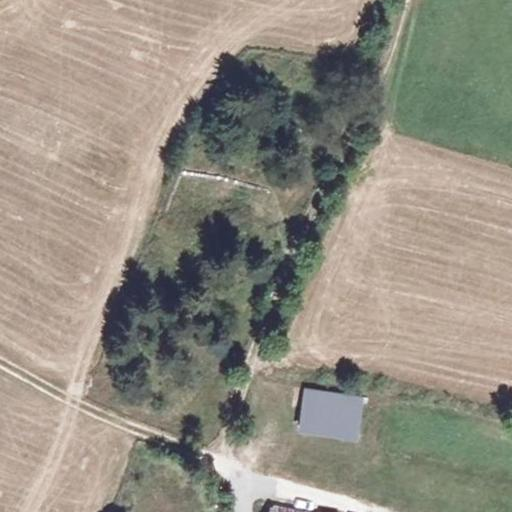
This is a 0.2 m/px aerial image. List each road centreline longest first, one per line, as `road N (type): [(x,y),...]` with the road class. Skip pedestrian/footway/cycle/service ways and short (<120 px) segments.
road 1 (track): [(400,0),(381,73),(282,277),(219,460)]
road 2 (track): [(219,460),(119,423),(0,361)]
